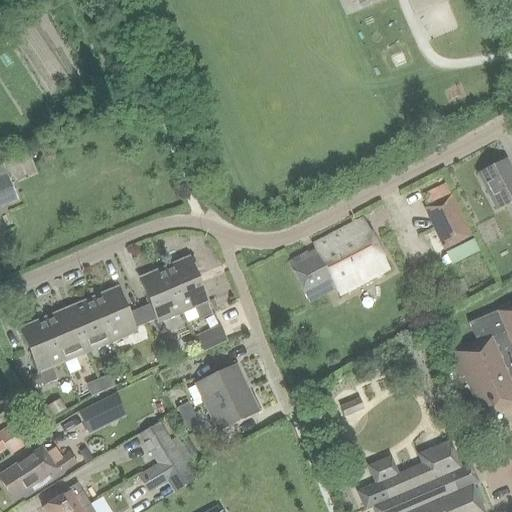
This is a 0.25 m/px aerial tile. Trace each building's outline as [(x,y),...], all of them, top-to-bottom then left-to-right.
[(511,172),(506,161),(478,175),(496,211),(511,202),(511,172)] [(2,165),(0,166),(0,207),(16,201),(2,165)] [(423,207),(442,248),(472,234),(453,193),(423,207)] [(312,247),(314,250),(288,264),(309,303),(335,289),(339,296),(389,269),(363,220),(312,247)] [(451,263),(479,250),(473,236),(444,249),(451,263)] [(164,270),(182,314),(187,324),(198,319),(199,322),(210,317),(212,317),(207,304),(206,304),(189,260),(164,270)] [(158,324),(182,314),(164,270),(140,280),(150,306),(139,310),(145,326),(156,321),(158,324)] [(135,333),(134,330),(145,326),(139,310),(128,315),(117,289),(93,300),(111,343),(135,333)] [(86,354),(111,343),(93,300),(68,310),(86,354)] [(511,303),(497,310),(467,322),(476,344),(450,355),(460,379),(463,378),(476,409),(471,411),(476,424),(511,409),(511,303)] [(44,320),(62,364),(86,354),(68,310),(44,320)] [(51,368),(62,364),(44,320),(20,330),(38,374),(44,387),(45,386),(56,381),(51,368)] [(219,325),(191,338),(199,354),(227,341),(219,325)] [(206,409),(246,390),(235,366),(194,385),(206,409)] [(38,374),(30,377),(34,387),(42,384),(38,374)] [(108,375),(97,380),(102,391),(113,386),(108,375)] [(90,396),(102,391),(97,380),(85,385),(90,396)] [(258,414),(246,390),(206,409),(217,433),(258,414)] [(114,396),(79,414),(89,435),(125,417),(114,396)] [(363,409),(359,400),(340,408),(344,418),(363,409)] [(177,408),(182,420),(193,415),(188,403),(177,408)] [(193,415),(182,420),(187,432),(198,427),(193,415)] [(138,437),(155,464),(177,452),(183,448),(177,438),(171,442),(159,424),(138,437)] [(8,427),(0,431),(0,452),(5,449),(9,456),(22,448),(8,427)] [(482,511),(472,487),(479,485),(471,464),(460,468),(449,443),(418,457),(421,465),(397,476),(390,459),(368,468),(375,484),(355,492),(363,511),(364,511),(372,509),(372,511),(482,511)] [(41,449),(0,476),(0,480),(13,501),(31,489),(33,493),(76,464),(68,452),(51,464),(41,449)] [(85,450),(79,453),(86,463),(91,460),(85,450)] [(177,452),(155,464),(136,476),(147,494),(166,482),(173,493),(194,480),(177,452)] [(79,511),(89,506),(77,485),(66,492),(68,494),(42,509),(43,511),(79,511)]
